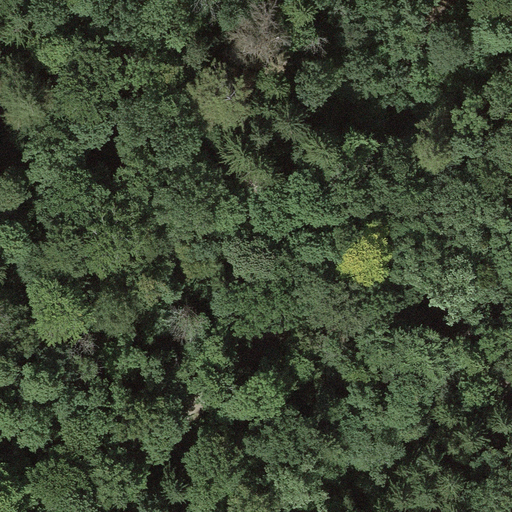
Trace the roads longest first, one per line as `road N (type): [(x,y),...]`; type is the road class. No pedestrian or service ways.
road 1 (track): [(511,403),(424,271),(254,180),(74,0)]
road 2 (track): [(364,241),(84,511)]
